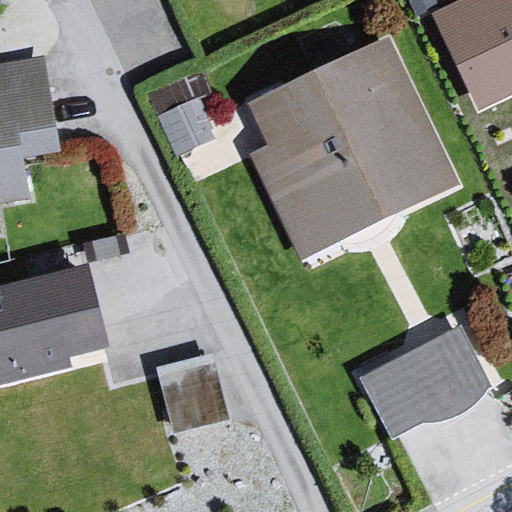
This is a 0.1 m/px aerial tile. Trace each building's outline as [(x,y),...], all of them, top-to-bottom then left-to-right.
[(511,0),(469,0),(427,19),(474,118),(511,99),(511,0)] [(385,43),(246,107),(264,155),(246,162),(302,267),(459,196),(385,43)] [(0,213),(28,210),(28,167),(63,162),(47,64),(0,70),(0,213)] [(202,90),(163,104),(177,142),(216,128),(202,90)] [(83,268),(0,290),(0,392),(113,366),(83,268)] [(360,366),(397,432),(497,376),(459,310),(360,366)]
